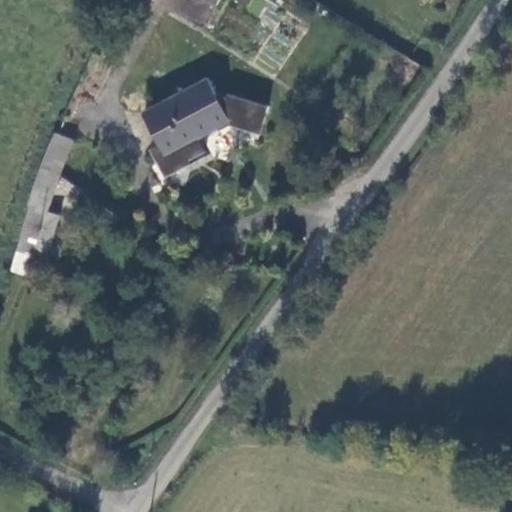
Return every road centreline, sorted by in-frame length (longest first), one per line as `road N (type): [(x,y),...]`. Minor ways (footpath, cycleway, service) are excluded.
road 1 (unclassified): [(135,511),(511,7)]
road 2 (unclassified): [(125,511),(0,443)]
